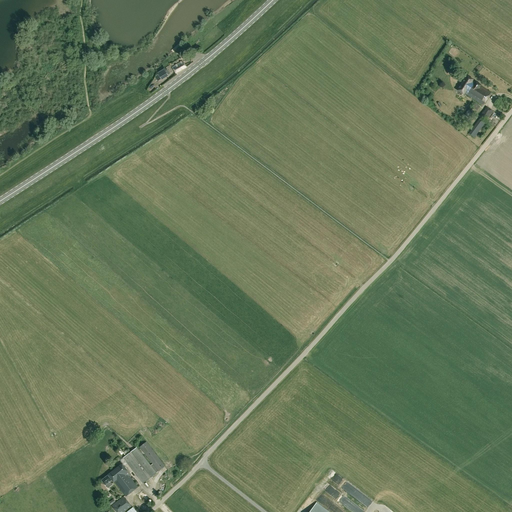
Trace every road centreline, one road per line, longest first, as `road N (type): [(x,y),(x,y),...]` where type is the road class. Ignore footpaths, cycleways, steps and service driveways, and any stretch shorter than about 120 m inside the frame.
road 1 (unclassified): [(154,511),(390,261),(511,110)]
road 2 (primary): [(0,202),(166,90),(273,0)]
